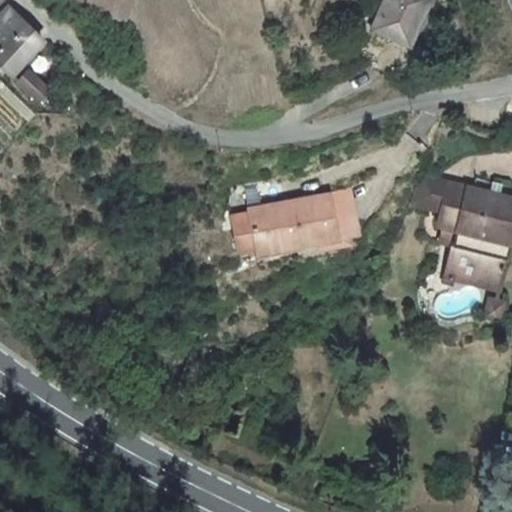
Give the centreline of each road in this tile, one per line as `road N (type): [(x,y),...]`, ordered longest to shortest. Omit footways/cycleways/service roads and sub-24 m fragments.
road 1 (residential): [(23,0),(119,89),(188,130),(254,139),(511,83)]
road 2 (primary): [(0,374),(172,479),(246,511)]
